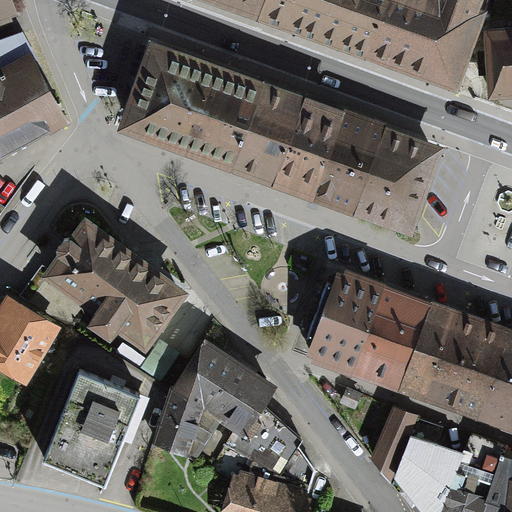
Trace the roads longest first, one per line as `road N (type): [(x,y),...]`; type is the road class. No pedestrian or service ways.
road 1 (residential): [(89,136),(386,511)]
road 2 (residential): [(89,136),(511,289)]
road 3 (primary): [(130,0),(511,138)]
road 4 (residential): [(89,136),(0,255)]
road 5 (residential): [(50,0),(89,136)]
